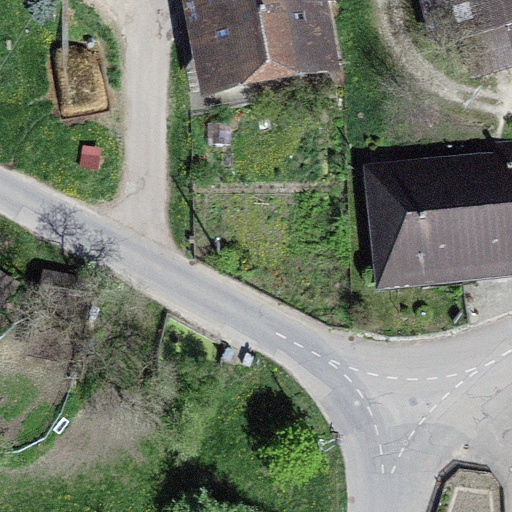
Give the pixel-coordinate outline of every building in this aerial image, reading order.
[(206,0),(222,85),(312,68),(300,1),(308,0),(206,0)] [(511,0),(443,0),(454,39),(469,36),(477,70),(511,61),(511,0)] [(511,144),(494,147),(496,168),(373,180),(382,269),(511,256),(511,144)] [(81,307),(85,283),(53,277),(48,302),(81,307)] [(0,307),(12,290),(0,282),(0,307)]
